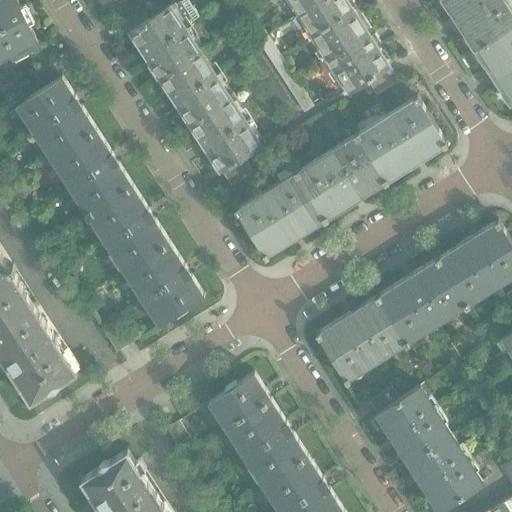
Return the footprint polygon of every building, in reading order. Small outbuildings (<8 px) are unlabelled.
[(39,42),(30,26),(17,0),(0,0),(0,57),(13,51),(15,55),(39,42)] [(319,0),(289,0),(298,14),(319,0)] [(309,37),(353,8),(347,0),(319,0),(298,14),(311,34),(308,36),(309,37)] [(511,8),(511,3),(509,0),(442,0),(449,9),(454,17),(451,18),(452,18),(453,22),(456,27),(459,29),(459,30),(461,28),(466,35),(466,36),(473,47),(474,47),(475,48),(511,24),(511,13),(510,10),(511,8)] [(198,48),(187,31),(192,28),(189,23),(185,26),(173,9),(178,6),(176,2),(150,18),(130,31),(160,78),(205,49),(203,45),(198,48)] [(150,18),(143,7),(121,20),(128,32),(130,31),(150,18)] [(349,91),(389,64),(353,8),(309,37),(310,39),(313,37),(324,54),(320,56),(322,60),(326,57),(344,84),(340,87),(342,90),(346,87),(349,91)] [(511,24),(475,48),(476,51),(484,63),(489,70),(486,71),(486,72),(487,72),(487,76),(491,81),(494,83),(493,83),(494,84),(496,82),(501,89),(500,89),(510,103),(511,101),(511,24)] [(264,29),(254,36),(259,43),(269,37),(264,29)] [(269,37),(259,43),(264,51),(274,44),(269,37)] [(250,38),(239,45),(244,51),(254,44),(250,38)] [(254,44),(244,51),(248,58),(259,51),(254,44)] [(274,44),(264,51),(269,59),(279,52),(274,44)] [(228,95),(215,74),(202,55),(207,52),(205,49),(160,78),(189,123),(235,95),(233,91),(228,95)] [(259,51),(248,58),(252,64),(263,57),(259,51)] [(279,52),(269,59),(274,66),(284,60),(279,52)] [(263,57),(252,64),(256,70),(267,63),(263,57)] [(284,60),(274,66),(279,74),(289,68),(284,60)] [(37,91),(61,75),(52,62),(53,62),(52,62),(29,77),(37,91)] [(267,63),(256,70),(260,77),(271,70),(267,63)] [(289,68),(279,74),(284,82),(294,75),(289,68)] [(377,94),(399,80),(392,68),(369,82),(377,94)] [(271,70),(260,77),(264,83),(275,76),(271,70)] [(97,127),(81,103),(80,104),(75,97),(76,95),(63,75),(63,74),(61,75),(37,91),(16,104),(18,107),(22,104),(28,112),(24,115),(40,140),(44,137),(53,152),(49,155),(51,157),(97,127)] [(294,75),(284,82),(289,89),(299,83),(294,75)] [(275,76),(264,83),(268,90),(279,82),(275,76)] [(279,82),(268,90),(272,96),(284,89),(279,82)] [(299,83),(289,89),(295,97),(304,91),(299,83)] [(284,89),(272,96),(277,102),(288,95),(284,89)] [(304,91),(295,97),(300,105),(309,98),(304,91)] [(445,138),(439,128),(420,98),(417,93),(413,96),(416,100),(391,116),(389,112),(384,116),(386,119),(361,135),(358,130),(356,131),(387,181),(389,179),(444,144),(445,145),(448,142),(445,138)] [(257,140),(232,101),(237,97),(235,95),(189,123),(220,170),(264,141),(262,137),(257,140)] [(288,95),(277,102),(281,109),(292,101),(288,95)] [(309,98),(300,105),(305,112),(314,106),(309,98)] [(292,101),(281,109),(285,115),(296,108),(292,101)] [(296,108),(285,115),(289,121),(300,114),(296,108)] [(116,160),(114,156),(112,153),(113,152),(97,127),(51,157),(52,159),(56,157),(66,172),(62,175),(76,196),(81,194),(90,208),(86,211),(87,213),(133,184),(118,160),(116,160)] [(387,181),(356,131),(353,133),(356,138),(331,153),(330,150),(327,151),(324,153),(326,157),(302,172),(299,167),(296,169),(327,218),(329,216),(361,196),(385,182),(387,181)] [(231,185),(252,172),(244,159),(224,173),(231,185)] [(327,218),(296,169),(294,170),(297,175),(272,190),(269,186),(264,189),(267,193),(242,209),(239,204),(235,207),(238,211),(264,251),(263,251),(266,256),(270,254),(269,253),(325,219),(327,218)] [(153,217),(148,209),(149,208),(133,184),(87,213),(89,216),(93,213),(103,228),(99,231),(113,253),(118,251),(127,265),(123,268),(124,270),(170,240),(154,216),(153,217)] [(71,230),(87,220),(83,214),(77,218),(76,216),(67,223),(71,230)] [(511,239),(501,222),(498,217),(495,219),(495,220),(440,254),(437,255),(467,305),(470,303),(468,299),(492,283),(495,288),(500,284),(498,280),(511,270),(511,239)] [(189,273),(187,269),(185,266),(186,264),(170,240),(124,270),(126,272),(130,269),(140,284),(135,287),(143,298),(147,295),(151,302),(147,305),(158,324),(177,312),(178,314),(188,307),(187,305),(205,293),(204,292),(204,293),(191,273),(189,273)] [(12,269),(16,267),(13,262),(9,265),(0,250),(0,322),(33,301),(12,269)] [(467,305),(437,255),(435,257),(380,292),(380,291),(378,292),(408,342),(411,340),(408,336),(433,321),(436,325),(441,321),(438,317),(462,302),(464,307),(467,305)] [(408,342),(378,292),(375,294),(375,295),(320,329),(316,331),(319,336),(320,336),(345,376),(344,376),(347,381),(351,378),(348,373),(372,358),(375,362),(381,359),(378,354),(403,339),(406,344),(408,342)] [(78,370),(33,301),(0,322),(0,353),(31,401),(48,389),(55,387),(60,382),(78,370)] [(129,343),(114,321),(103,328),(117,350),(129,343)] [(287,421),(271,396),(269,397),(266,391),(267,389),(255,372),(256,371),(255,370),(237,382),(235,380),(225,387),(227,389),(208,401),(219,417),(223,414),(229,422),(224,425),(227,430),(232,427),(241,441),(236,444),(244,455),(289,426),(286,422),(287,421)] [(449,434),(441,423),(445,420),(436,406),(439,404),(437,399),(433,402),(428,394),(425,396),(418,385),(399,397),(377,411),(377,412),(393,437),(390,439),(395,448),(399,445),(408,460),(449,434)] [(377,411),(399,397),(391,386),(370,400),(377,411)] [(193,442),(179,420),(167,427),(182,449),(193,442)] [(324,478),(308,453),(292,429),(291,430),(289,426),(244,455),(251,467),(256,464),(265,478),(260,481),(263,486),(268,483),(278,497),(273,500),(280,511),(325,483),(323,479),(324,478)] [(440,509),(480,483),(473,471),(476,468),(471,461),(475,459),(473,455),(469,457),(460,443),(456,446),(449,434),(408,460),(418,475),(415,477),(420,486),(423,484),(440,509)] [(146,511),(163,501),(136,460),(128,447),(110,459),(103,461),(98,466),(81,478),(102,511),(146,511)] [(507,476),(511,472),(511,457),(501,465),(507,476)] [(346,511),(345,511),(329,485),(327,486),(325,483),(280,511),(346,511)] [(511,511),(511,510),(505,499),(484,511),(511,511)] [(169,511),(163,501),(146,511),(169,511)]
